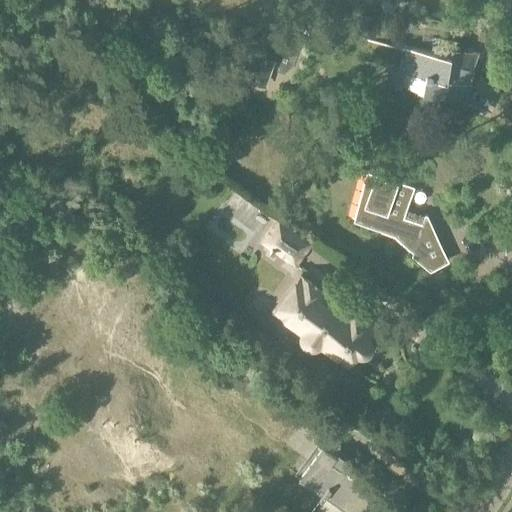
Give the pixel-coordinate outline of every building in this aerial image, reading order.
[(490,42),(491,33),(479,31),(478,40),(490,42)] [(464,106),(472,83),(473,81),(469,80),(478,52),(452,47),(451,55),(406,47),(402,68),(406,68),(404,84),(464,106)] [(263,84),(271,61),(259,57),(250,80),(263,84)] [(414,188),(399,182),(382,176),(383,174),(381,173),(380,175),(375,174),(359,218),(418,240),(431,269),(447,261),(426,215),(423,224),(403,216),(414,188)] [(279,220),(264,241),(295,264),(310,242),(279,220)] [(318,344),(320,343),(324,346),(328,341),(351,358),(356,350),(358,351),(360,351),(362,351),(363,351),(365,350),(367,349),(368,348),(369,347),(370,345),(371,344),(371,342),(371,340),(370,338),(370,337),(369,335),(368,334),(373,327),(347,309),(342,316),(322,301),(327,294),(301,276),(279,307),(289,314),(286,319),(304,331),(303,333),(302,335),(302,337),(303,338),(303,340),(304,342),(305,343),(307,344),(308,345),(310,346),(312,346),(313,346),(315,346),(317,345),(318,344)] [(323,496),(345,511),(365,511),(382,489),(317,442),(315,444),(320,448),(298,478),(320,494),(318,496),(321,499),(323,496)]
